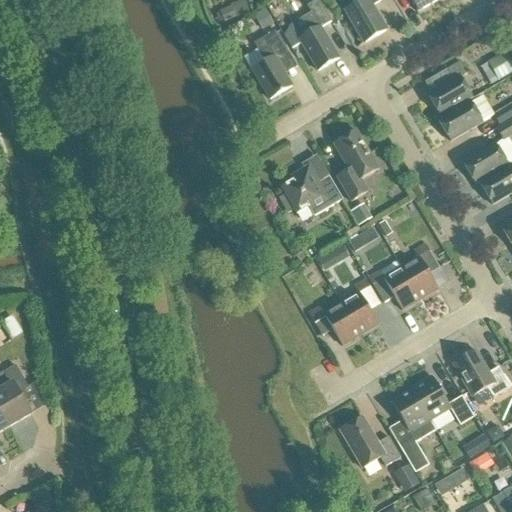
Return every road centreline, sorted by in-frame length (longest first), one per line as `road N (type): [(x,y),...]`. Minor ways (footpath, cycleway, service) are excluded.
road 1 (secondary): [(154,511),(100,228),(21,0)]
road 2 (residential): [(496,302),(373,82)]
road 3 (residential): [(496,302),(328,400)]
road 4 (residential): [(373,82),(511,4)]
